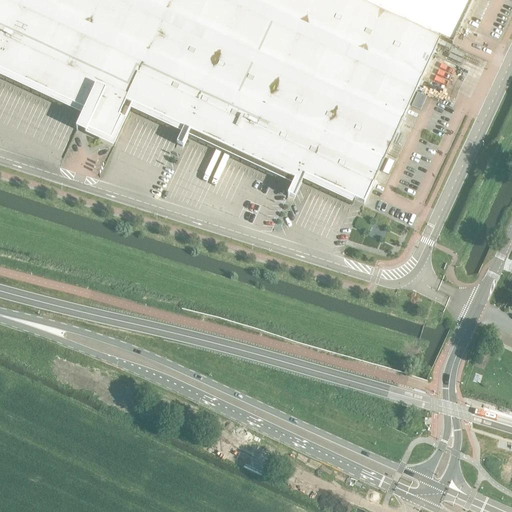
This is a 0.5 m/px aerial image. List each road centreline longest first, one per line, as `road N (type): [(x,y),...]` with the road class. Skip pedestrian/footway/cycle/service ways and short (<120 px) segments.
road 1 (secondary): [(426,482),(147,355),(0,315)]
road 2 (secondary): [(0,316),(419,498)]
road 3 (unclassified): [(0,159),(386,280),(414,273)]
road 4 (unclassified): [(414,273),(511,63)]
